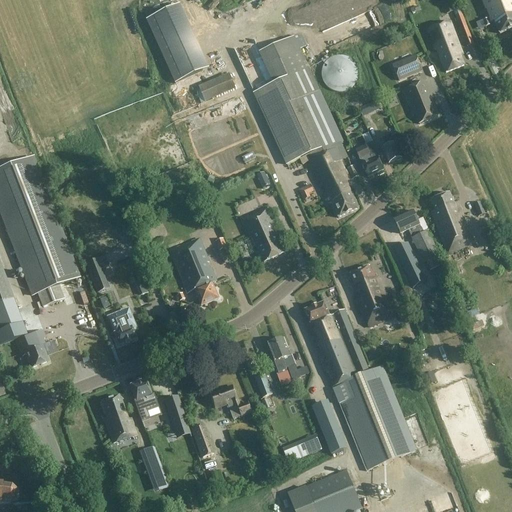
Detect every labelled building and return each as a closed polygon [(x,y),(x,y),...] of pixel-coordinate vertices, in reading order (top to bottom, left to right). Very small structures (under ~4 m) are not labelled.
[(453,12),(452,10),(449,0),(442,3),(447,15),(453,12)] [(511,0),(481,0),(490,22),(494,20),(499,33),(511,28),(511,0)] [(182,8),(146,23),(172,86),(208,71),(182,8)] [(455,17),(466,46),(473,44),(462,15),(455,17)] [(460,57),(463,56),(450,22),(428,30),(436,51),(441,51),(442,54),(440,56),(446,73),(464,66),(460,57)] [(323,195),(328,206),(332,204),(339,218),(359,208),(347,183),(358,178),(353,167),(347,170),(351,177),(349,178),(342,162),(343,162),(335,146),(343,143),(294,37),(261,53),(276,85),(254,95),(287,166),(300,160),(303,165),(309,162),(311,165),(310,166),(320,188),(324,187),(327,193),(323,195)] [(394,65),(401,80),(423,71),(417,55),(394,65)] [(339,93),(341,93),(343,93),(346,92),(348,92),(350,91),(352,89),(354,87),(355,85),(356,83),(357,80),(358,78),(358,75),(358,72),(357,69),(356,66),(354,64),(353,62),(351,60),(347,58),(343,57),(339,57),(336,57),(332,58),(330,59),(327,61),(325,63),(323,66),(322,68),(322,70),(321,73),(321,76),(321,78),(322,80),(322,83),(324,85),(325,87),(328,89),(329,90),(333,92),(335,92),(337,93),(339,93)] [(430,98),(434,96),(428,81),(401,92),(412,116),(416,115),(420,125),(438,117),(430,98)] [(382,148),(389,164),(402,158),(392,134),(383,138),(387,146),(382,148)] [(383,172),(377,159),(379,158),(373,143),(355,151),(367,179),(376,175),(377,178),(384,175),(382,172),(383,172)] [(0,178),(0,205),(34,296),(38,295),(43,309),(64,301),(59,287),(78,280),(35,165),(0,178)] [(432,214),(448,255),(474,244),(472,238),(470,239),(467,232),(469,231),(461,210),(457,211),(450,194),(431,201),(436,212),(432,214)] [(474,205),(479,216),(485,214),(480,202),(474,205)] [(241,220),(249,239),(252,237),(264,264),(284,255),(277,237),(280,235),(268,208),(241,220)] [(412,240),(411,240),(423,265),(426,263),(432,275),(443,269),(438,257),(439,257),(427,232),(423,234),(413,212),(394,220),(400,235),(408,231),(412,240)] [(169,252),(187,295),(194,292),(201,307),(219,300),(212,284),(217,282),(212,269),(208,271),(205,265),(209,263),(199,239),(169,252)] [(215,242),(220,251),(226,248),(222,239),(215,242)] [(408,245),(394,251),(413,289),(426,283),(408,245)] [(95,261),(85,265),(97,294),(106,290),(95,261)] [(0,304),(13,300),(0,266),(0,304)] [(350,275),(358,297),(354,299),(361,317),(365,316),(370,328),(395,319),(379,278),(378,278),(376,273),(372,274),(370,268),(350,275)] [(24,296),(1,305),(6,320),(15,342),(38,333),(24,296)] [(99,301),(103,309),(109,306),(106,298),(99,301)] [(310,335),(315,347),(318,346),(322,354),(318,355),(331,388),(333,388),(367,472),(415,452),(382,368),(369,374),(344,311),(329,317),(324,304),(305,311),(310,324),(308,325),(312,334),(310,335)] [(113,334),(117,346),(134,339),(129,326),(133,324),(129,314),(108,321),(113,334)] [(275,342),(285,368),(287,367),(291,374),(299,370),(296,364),(295,364),(289,349),(287,350),(283,338),(275,342)] [(40,339),(17,348),(21,357),(25,356),(31,369),(49,362),(40,339)] [(285,368),(275,342),(267,345),(272,356),(269,357),(276,372),(285,368)] [(255,380),(263,399),(272,395),(265,377),(255,380)] [(145,380),(130,386),(136,402),(151,397),(145,380)] [(228,406),(233,420),(241,417),(242,418),(251,414),(246,401),(238,404),(233,388),(210,396),(216,411),(228,406)] [(107,419),(103,420),(112,446),(137,437),(131,420),(128,421),(119,397),(101,404),(107,419)] [(313,411),(332,458),(347,452),(340,433),(338,433),(328,406),(313,411)] [(203,426),(191,431),(201,460),(213,455),(203,426)] [(140,453),(154,493),(167,488),(153,449),(140,453)] [(288,497),(294,511),(357,511),(362,510),(347,473),(288,497)] [(11,502),(10,504),(12,504),(12,502),(15,499),(17,500),(17,499),(16,498),(17,492),(18,491),(18,490),(16,490),(13,488),(13,485),(12,485),(11,487),(3,487),(3,484),(0,483),(0,503),(2,504),(2,501),(11,502)]
